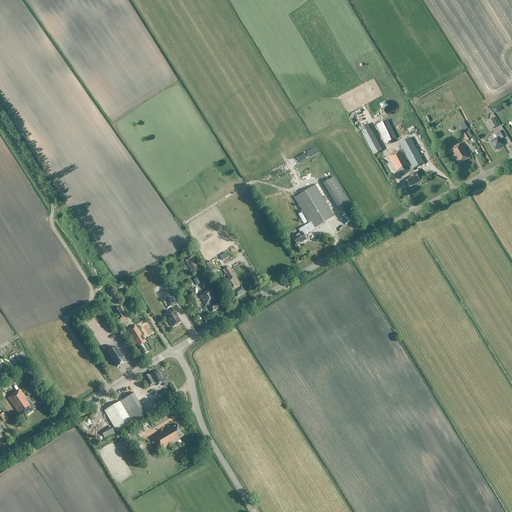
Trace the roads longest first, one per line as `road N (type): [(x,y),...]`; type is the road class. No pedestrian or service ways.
road 1 (tertiary): [(511,161),(175,351)]
road 2 (tertiary): [(0,459),(175,351)]
road 3 (tertiary): [(175,351),(197,412),(253,511)]
